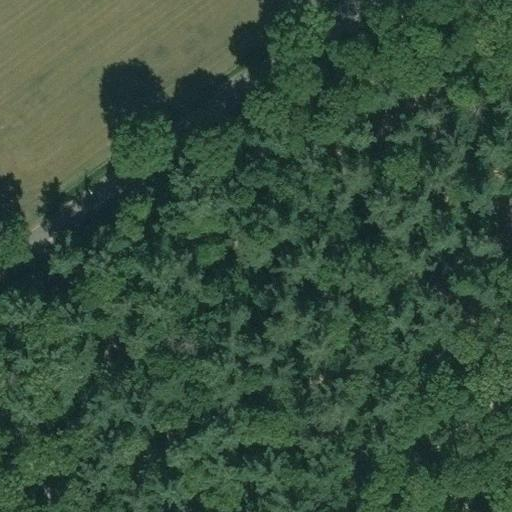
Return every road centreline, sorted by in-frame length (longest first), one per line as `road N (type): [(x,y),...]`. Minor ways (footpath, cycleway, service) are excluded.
road 1 (tertiary): [(0,266),(366,0)]
road 2 (track): [(0,400),(77,511)]
